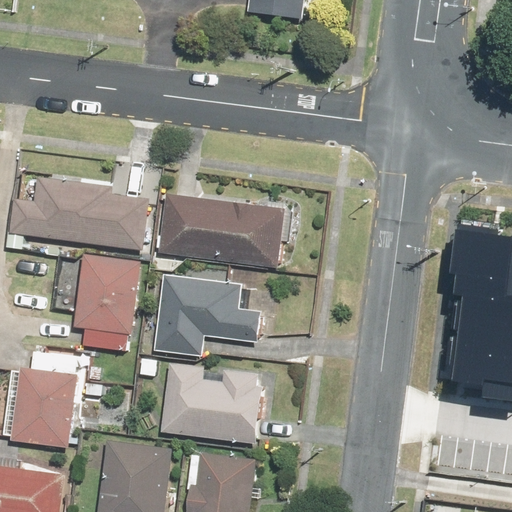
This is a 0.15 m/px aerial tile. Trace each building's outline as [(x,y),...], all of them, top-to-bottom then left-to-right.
[(304,21),(306,0),(252,0),(250,14),(304,21)] [(32,201),(10,199),(6,234),(145,252),(155,176),(111,171),(109,188),(35,178),(32,201)] [(166,194),(160,257),(282,269),(288,205),(166,194)] [(511,236),(470,229),(444,382),(511,393),(511,236)] [(83,325),(81,347),(130,352),(132,330),(140,259),(81,253),(73,324),(83,325)] [(260,337),(262,310),(240,309),(241,281),(160,277),(157,352),(204,354),(205,334),(260,337)] [(32,350),(30,368),(20,366),(10,442),(68,450),(76,386),(80,356),(32,350)] [(270,377),(223,370),(221,385),(203,382),(206,367),(173,362),(163,429),(260,444),(270,377)] [(107,438),(96,511),(162,511),(171,447),(107,438)] [(248,511),(255,460),(191,452),(183,511),(248,511)] [(59,511),(64,475),(0,466),(0,511),(59,511)]
